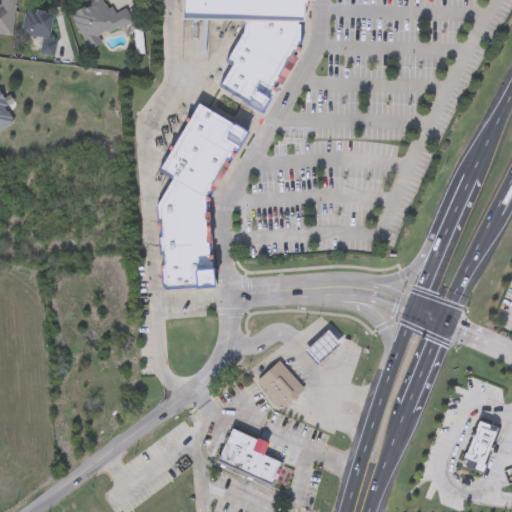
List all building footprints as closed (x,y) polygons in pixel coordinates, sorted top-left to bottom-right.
[(0,0),(15,0),(12,36),(0,34),(0,0)] [(101,46),(88,52),(70,14),(100,0),(103,0),(111,17),(125,10),(131,23),(97,38),(101,46)] [(184,0),(184,21),(189,21),(244,21),(301,21),(307,20),(307,4),(311,4),(311,0),(184,0)] [(48,57),(39,55),(42,38),(20,35),(25,9),(55,14),(48,57)] [(301,48),(289,68),(239,40),(244,31),(244,21),(301,21),(301,48)] [(239,40),(226,61),(233,65),(220,86),(263,111),(289,68),(239,40)] [(0,96),(16,121),(0,131),(0,96)] [(237,153),(188,123),(200,103),(249,133),(237,153)] [(223,176),(174,146),(188,123),(237,153),(223,176)] [(209,199),(173,178),(159,170),(174,146),(223,176),(209,199)] [(213,254),(160,258),(156,205),(173,178),(209,199),(213,254)] [(213,270),(162,274),(160,258),(213,254),(213,270)] [(213,270),(215,285),(167,289),(162,286),(162,274),(213,270)] [(342,344),(319,365),(307,351),(330,330),(342,344)] [(306,388),(283,409),(257,380),(280,360),(306,388)] [(84,386),(90,404),(123,394),(117,376),(84,386)] [(478,464),(464,459),(466,452),(468,453),(480,420),(492,425),(491,429),(498,431),(485,465),(487,466),(484,473),(476,470),(478,464)] [(271,443),(266,456),(284,464),(274,487),(218,463),(233,427),(271,443)]
